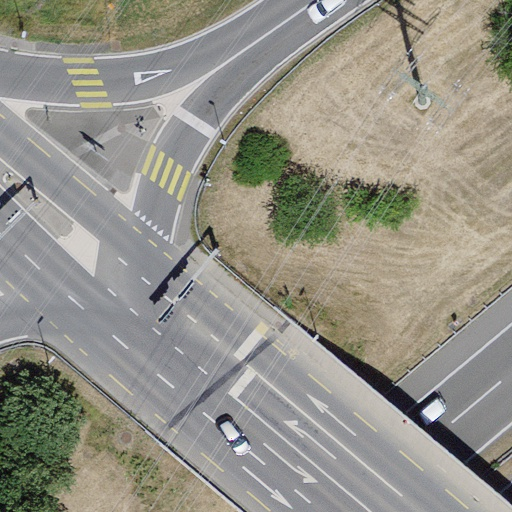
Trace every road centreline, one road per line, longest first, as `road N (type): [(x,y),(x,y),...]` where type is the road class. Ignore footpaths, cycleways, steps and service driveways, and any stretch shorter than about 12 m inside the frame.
road 1 (secondary): [(370,511),(123,303)]
road 2 (motorway): [(256,42),(166,173),(123,303)]
road 3 (motorway): [(256,42),(141,79),(88,83),(0,72)]
road 4 (motorway): [(511,374),(348,511)]
road 5 (secondary): [(123,303),(0,193)]
road 6 (motorway): [(123,303),(0,323)]
